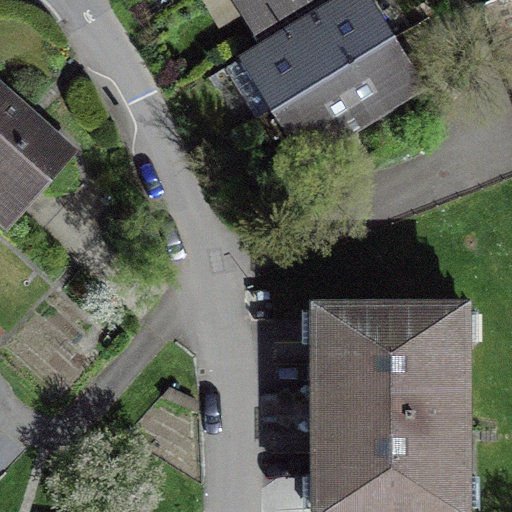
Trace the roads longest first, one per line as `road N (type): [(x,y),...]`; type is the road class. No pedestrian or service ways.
road 1 (residential): [(76,0),(162,153),(208,272)]
road 2 (residential): [(208,272),(73,424),(25,428),(0,398)]
road 3 (residential): [(208,272),(223,352),(229,511)]
